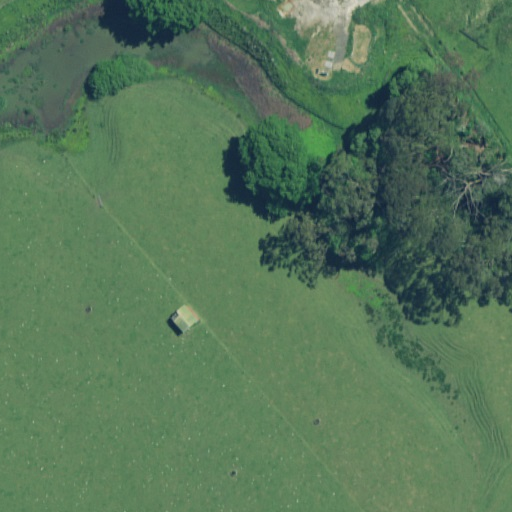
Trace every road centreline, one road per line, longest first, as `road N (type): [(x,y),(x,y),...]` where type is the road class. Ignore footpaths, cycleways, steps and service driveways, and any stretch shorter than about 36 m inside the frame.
road 1 (unknown): [(453,511),(334,231),(291,59),(308,0)]
road 2 (unknown): [(334,231),(52,343)]
